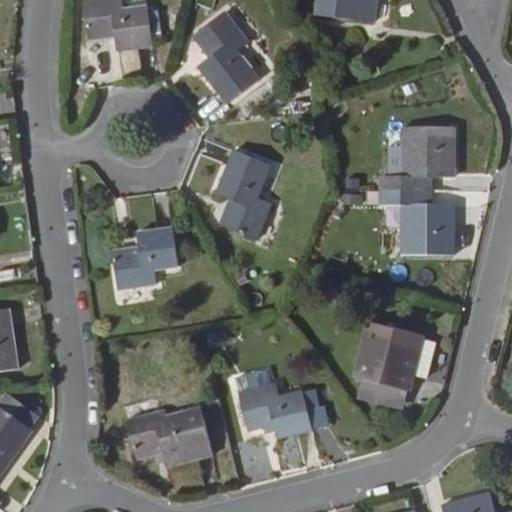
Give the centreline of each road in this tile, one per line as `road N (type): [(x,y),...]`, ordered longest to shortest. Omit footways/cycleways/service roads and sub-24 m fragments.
road 1 (residential): [(71,485),(82,427),(79,344),(51,156)]
road 2 (residential): [(463,420),(434,453),(400,472),(245,511)]
road 3 (residential): [(511,226),(463,420)]
road 4 (residential): [(97,147),(111,170),(136,179),(171,160),(177,135),(166,111),(144,99),(118,103)]
road 5 (residential): [(51,156),(42,77),(47,0)]
